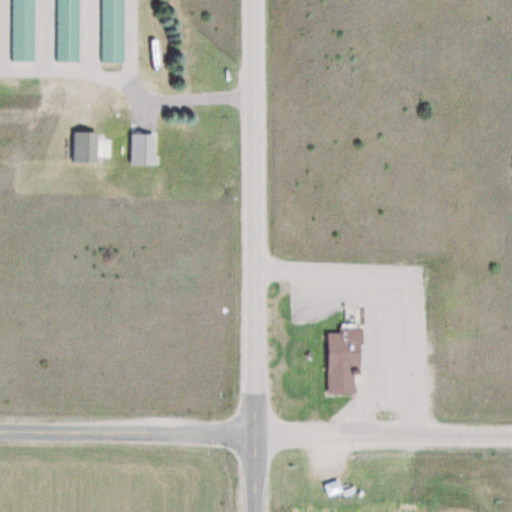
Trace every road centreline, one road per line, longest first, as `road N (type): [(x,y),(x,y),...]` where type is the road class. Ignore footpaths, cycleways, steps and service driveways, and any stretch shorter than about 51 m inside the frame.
road 1 (residential): [(511,434),(0,429)]
road 2 (tertiary): [(253,511),(253,0)]
